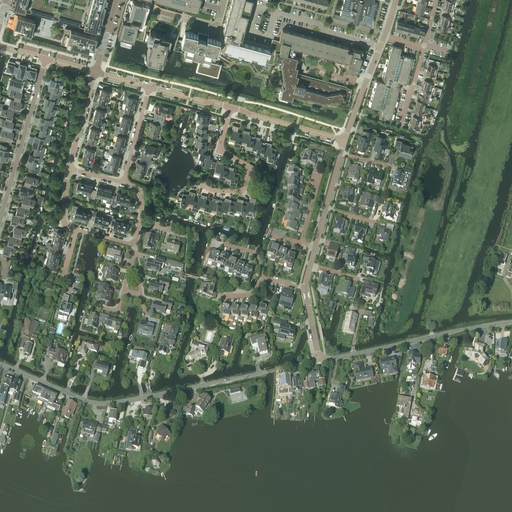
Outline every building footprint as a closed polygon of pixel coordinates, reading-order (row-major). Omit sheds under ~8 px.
[(12,0),(10,7),(26,11),(28,11),(85,27),(88,28),(99,31),(105,8),(107,0),(12,0)] [(123,19),(118,35),(121,36),(120,39),(130,42),(131,39),(134,40),(138,41),(145,17),(147,9),(148,10),(149,5),(149,4),(133,0),(133,1),(134,1),(134,3),(132,3),(131,7),(133,8),(132,10),(131,10),(129,14),(124,12),(123,19)] [(153,0),(154,0),(157,0),(157,1),(162,2),(162,1),(165,2),(164,3),(169,4),(169,3),(172,4),(172,5),(176,6),(176,5),(179,6),(179,7),(198,12),(199,8),(198,7),(200,1),(201,2),(201,0),(153,0)] [(273,64),(274,61),(277,49),(271,47),(270,47),(246,40),(242,39),(252,0),(232,0),(224,29),(224,30),(223,33),(228,34),(224,52),(264,63),(264,62),(273,64)] [(351,19),(352,18),(362,20),(362,21),(362,22),(371,24),(372,24),(377,3),(372,2),(372,0),(344,0),(340,16),(341,16),(351,19)] [(452,11),(454,6),(444,3),(443,8),(442,8),(441,11),(453,14),(454,11),(452,11)] [(416,6),(414,12),(423,14),(424,8),(416,6)] [(452,18),(453,14),(441,11),(440,14),(441,15),(440,19),(449,22),(451,17),(452,18)] [(18,14),(14,30),(22,32),(31,35),(36,19),(18,14)] [(145,17),(138,41),(142,42),(149,44),(145,59),(149,60),(148,62),(158,65),(158,63),(163,64),(167,49),(174,51),(177,40),(181,27),(180,27),(177,26),(174,25),(154,20),(149,18),(145,17)] [(448,26),(449,22),(440,19),(439,24),(438,24),(436,29),(448,32),(450,27),(448,26)] [(419,28),(417,36),(423,38),(426,27),(420,25),(419,28)] [(65,27),(61,43),(81,48),(93,52),(98,36),(65,27)] [(185,31),(182,41),(180,41),(177,40),(174,51),(184,54),(184,55),(200,59),(197,71),(218,76),(220,69),(221,64),(215,63),(218,50),(224,52),(228,34),(223,33),(224,30),(219,29),(217,40),(208,37),(208,34),(198,31),(197,35),(185,31)] [(348,47),(296,33),(282,29),(279,41),(282,42),(281,45),(283,45),(284,45),(285,45),(296,48),(348,63),(347,69),(357,72),(363,51),(352,48),(352,51),(351,50),(349,50),(350,49),(349,48),(348,47)] [(279,41),(276,40),(275,44),(272,43),(271,47),(277,49),(274,61),(282,63),(281,67),(283,68),(282,71),(283,72),(282,76),(284,76),(283,80),(285,80),(280,96),(288,98),(292,99),(293,95),(308,99),(308,98),(327,103),(327,101),(331,102),(331,101),(335,102),(335,100),(342,102),(343,99),(349,100),(352,89),(340,85),(296,73),(301,58),(294,56),(295,54),(296,48),(285,45),(284,45),(283,45),(281,45),(282,42),(279,41)] [(406,84),(413,58),(400,55),(402,48),(392,46),(383,78),(384,78),(383,82),(377,81),(370,107),(383,110),(382,117),(391,119),(399,90),(400,90),(401,87),(400,87),(400,85),(401,83),(406,84)] [(439,67),(439,63),(432,61),(428,60),(427,64),(428,64),(427,68),(436,71),(438,66),(439,67)] [(13,72),(11,77),(26,81),(28,76),(34,78),(36,71),(37,68),(31,66),(30,69),(25,68),(26,65),(20,63),(19,66),(14,65),(15,62),(9,61),(8,63),(6,70),(13,72)] [(435,76),(436,71),(427,68),(426,73),(425,73),(424,76),(435,79),(436,76),(435,76)] [(51,79),(49,84),(62,88),(63,85),(65,78),(55,75),(54,79),(51,79)] [(434,82),(435,79),(424,76),(423,79),(424,80),(423,84),(432,87),(433,82),(434,82)] [(20,91),(23,81),(11,78),(9,84),(15,85),(14,89),(20,91)] [(62,88),(49,84),(48,90),(51,91),(50,95),(60,97),(62,91),(62,88)] [(431,91),(432,87),(423,84),(422,89),(421,89),(420,92),(419,94),(431,97),(432,92),(431,91)] [(114,93),(115,90),(106,87),(105,90),(102,89),(100,96),(109,98),(110,92),(114,93)] [(20,101),(23,92),(20,91),(14,89),(11,88),(9,94),(15,96),(14,99),(20,101)] [(127,97),(126,103),(135,105),(137,99),(133,98),(134,95),(125,92),(124,96),(127,97)] [(431,101),(431,98),(431,97),(419,94),(417,94),(417,96),(416,100),(417,100),(416,104),(425,107),(426,103),(428,103),(429,100),(431,101)] [(58,104),(60,97),(50,95),(49,98),(46,97),(44,103),(53,105),(53,103),(58,104)] [(109,109),(110,106),(107,105),(109,98),(100,96),(98,103),(102,104),(101,107),(109,109)] [(20,112),(23,102),(20,101),(14,99),(11,99),(9,104),(8,108),(14,110),(20,112)] [(54,116),(56,109),(52,108),(53,105),(44,103),(42,109),(46,110),(45,114),(54,116)] [(133,112),(135,105),(126,103),(124,110),(121,109),(120,112),(128,114),(129,111),(133,112)] [(428,113),(429,108),(425,107),(416,104),(414,109),(413,109),(412,112),(424,115),(425,112),(428,113)] [(170,117),(173,108),(160,105),(158,113),(156,113),(154,118),(164,121),(165,116),(170,117)] [(109,112),(109,109),(101,107),(100,110),(96,109),(94,115),(103,118),(105,111),(109,112)] [(11,121),(14,111),(2,108),(0,114),(6,116),(5,119),(11,121)] [(129,125),(131,118),(127,117),(128,114),(120,112),(119,115),(122,116),(121,123),(129,125)] [(423,119),(424,115),(412,112),(411,115),(413,116),(412,120),(421,122),(422,118),(423,119)] [(210,129),(212,124),(208,123),(209,121),(206,120),(207,116),(198,113),(196,120),(199,121),(198,126),(206,128),(210,129)] [(52,123),(54,116),(45,114),(44,117),(40,116),(39,122),(47,125),(54,126),(54,123),(52,123)] [(104,129),(105,126),(105,123),(102,122),(103,118),(94,115),(92,122),(96,123),(96,126),(104,129)] [(11,121),(5,119),(0,117),(0,127),(2,129),(5,129),(11,131),(14,122),(11,121)] [(163,126),(164,121),(154,118),(153,123),(150,122),(149,126),(150,126),(148,135),(157,137),(160,125),(163,126)] [(420,128),(421,122),(412,120),(410,125),(409,125),(408,128),(420,131),(421,128),(420,128)] [(49,135),(51,128),(47,127),(47,125),(39,122),(37,128),(40,129),(39,132),(49,135)] [(127,132),(129,125),(121,123),(119,127),(116,126),(114,131),(123,134),(124,131),(127,132)] [(233,125),(229,139),(234,140),(233,144),(240,146),(241,142),(242,137),(239,136),(239,133),(237,132),(239,127),(233,125)] [(103,132),(104,129),(96,126),(95,129),(91,128),(89,135),(98,137),(100,131),(103,132)] [(198,126),(197,126),(195,132),(199,133),(198,138),(206,141),(210,142),(212,136),(208,135),(209,133),(205,132),(206,128),(198,126)] [(0,138),(12,142),(14,132),(11,131),(5,129),(2,129),(0,135),(0,138)] [(242,137),(241,142),(246,144),(245,147),(251,149),(251,148),(254,140),(254,137),(251,136),(249,135),(250,132),(244,130),(242,137)] [(124,144),(126,138),(122,137),(123,134),(114,131),(114,134),(117,135),(115,142),(124,144)] [(359,144),(357,149),(358,149),(357,152),(363,154),(364,151),(365,151),(368,141),(370,141),(372,133),(366,132),(362,131),(361,135),(360,135),(358,144),(359,144)] [(47,141),(49,135),(39,132),(38,136),(35,135),(33,141),(42,143),(48,145),(49,142),(47,141)] [(99,148),(100,145),(96,144),(98,137),(89,135),(87,142),(91,143),(90,146),(99,148)] [(254,140),(251,148),(257,149),(255,154),(262,155),(262,154),(264,146),(265,143),(262,143),(262,142),(259,141),(260,138),(255,136),(254,137),(254,140)] [(377,136),(375,146),(378,146),(376,155),(383,157),(384,154),(387,155),(388,149),(385,148),(386,145),(383,144),(384,138),(377,136)] [(198,138),(197,138),(195,145),(199,146),(197,151),(201,152),(210,154),(211,148),(207,147),(208,145),(205,144),(206,141),(198,138)] [(410,159),(412,151),(408,150),(409,146),(401,143),(402,141),(396,140),(394,146),(400,147),(399,154),(398,155),(410,159)] [(44,154),(46,147),(41,146),(42,143),(33,141),(32,146),(35,147),(34,151),(44,154)] [(122,152),(124,144),(115,142),(113,149),(110,148),(109,151),(118,153),(118,151),(122,152)] [(262,154),(262,155),(267,157),(266,160),(273,161),(275,152),(276,149),(273,148),(272,148),(270,148),(271,144),(265,142),(265,143),(264,146),(262,154)] [(0,153),(8,156),(9,150),(6,150),(7,146),(0,143),(0,153)] [(156,157),(159,148),(147,145),(144,154),(142,153),(141,158),(153,162),(153,161),(151,160),(152,156),(156,157)] [(98,151),(99,148),(90,146),(89,149),(86,148),(84,155),(93,157),(94,150),(98,151)] [(44,154),(34,151),(33,155),(30,154),(28,160),(37,162),(43,164),(44,160),(42,159),(44,154)] [(119,164),(121,157),(117,156),(118,153),(109,151),(108,154),(112,155),(110,162),(119,164)] [(215,168),(216,162),(211,161),(212,159),(209,158),(210,154),(201,152),(199,158),(203,159),(201,164),(215,168)] [(322,160),(324,154),(315,152),(314,155),(304,152),(301,162),(314,165),(316,159),(322,160)] [(93,168),(94,165),(91,164),(93,157),(84,155),(82,161),(86,162),(85,165),(93,168)] [(153,163),(153,162),(141,158),(139,163),(136,162),(136,166),(137,166),(134,175),(143,177),(147,165),(149,166),(150,163),(153,163)] [(30,166),(29,170),(37,173),(37,174),(43,176),(44,172),(39,171),(40,167),(42,167),(43,164),(37,162),(28,160),(26,165),(30,166)] [(225,179),(225,178),(228,167),(222,165),(223,162),(217,160),(216,162),(215,168),(214,172),(219,173),(218,177),(225,179)] [(117,171),(119,164),(110,162),(108,169),(105,168),(104,171),(112,173),(113,170),(117,171)] [(362,170),(363,164),(357,163),(356,168),(351,166),(348,178),(357,181),(360,169),(362,170)] [(236,185),(239,173),(233,171),(234,168),(228,166),(228,167),(225,178),(230,180),(229,183),(236,185)] [(291,176),(290,180),(298,183),(302,184),(303,178),(300,177),(301,171),(289,168),(287,175),(291,176)] [(378,175),(374,174),(375,170),(371,168),(367,184),(372,186),(373,181),(380,183),(381,181),(383,172),(379,171),(378,175)] [(393,183),(392,185),(393,186),(396,187),(397,186),(401,188),(401,187),(403,188),(407,174),(396,171),(393,182),(392,183),(393,183)] [(37,184),(39,178),(27,175),(24,185),(30,186),(31,183),(37,184)] [(301,196),(303,190),(299,189),(300,188),(300,187),(297,186),(298,183),(290,180),(289,180),(287,187),(291,188),(289,193),(298,195),(301,196)] [(78,182),(74,181),(71,192),(75,193),(76,190),(83,192),(85,183),(78,181),(78,182)] [(92,198),(94,190),(91,189),(92,185),(85,183),(83,192),(87,193),(87,195),(89,196),(89,197),(92,198)] [(31,197),(33,187),(30,186),(24,185),(23,184),(21,184),(19,193),(31,197)] [(102,197),(105,189),(98,187),(97,190),(94,190),(92,198),(95,199),(95,198),(96,199),(98,198),(98,196),(102,197)] [(356,194),(357,190),(345,187),(341,204),(346,205),(346,202),(351,203),(353,193),(356,194)] [(111,203),(113,195),(111,194),(112,190),(105,189),(102,197),(107,198),(106,202),(111,203)] [(179,196),(177,200),(180,201),(179,205),(186,207),(187,203),(192,205),(194,200),(195,193),(190,191),(189,195),(187,194),(183,193),(182,196),(182,197),(179,196)] [(122,202),(124,194),(117,192),(116,196),(113,195),(111,203),(116,205),(117,201),(122,202)] [(301,208),(303,202),(299,202),(299,201),(300,199),(297,198),(298,195),(289,193),(288,192),(287,199),(290,200),(289,205),(297,207),(301,208)] [(133,211),(135,205),(133,205),(133,202),(130,201),(131,196),(124,194),(122,202),(129,204),(128,210),(132,211),(133,211)] [(192,205),(191,209),(197,210),(198,206),(203,208),(205,203),(207,196),(201,194),(200,198),(198,197),(197,201),(194,200),(192,205)] [(374,202),(375,198),(364,194),(361,205),(365,206),(364,207),(370,208),(372,201),(374,202)] [(34,206),(36,200),(23,196),(21,206),(29,208),(30,204),(34,206)] [(240,211),(240,213),(246,214),(247,211),(252,212),(256,198),(250,196),(249,202),(247,201),(246,204),(242,203),(240,211)] [(203,208),(202,212),(209,213),(210,210),(215,211),(217,203),(218,199),(213,197),(212,201),(209,200),(209,204),(205,203),(203,208)] [(215,211),(215,212),(221,214),(222,210),(227,211),(230,203),(231,199),(225,198),(224,201),(222,201),(221,204),(217,203),(215,211)] [(227,211),(227,212),(234,214),(235,210),(240,211),(242,203),(243,200),(237,198),(236,201),(234,201),(233,204),(230,203),(227,211)] [(394,214),(395,211),(390,209),(391,206),(384,204),(381,213),(386,215),(385,218),(392,220),(394,214)] [(29,208),(21,206),(18,205),(15,215),(24,217),(25,213),(28,214),(30,208),(29,208)] [(74,218),(81,220),(83,211),(79,210),(79,209),(78,208),(77,208),(78,206),(73,205),(70,215),(73,215),(73,216),(72,216),(72,217),(73,217),(74,217),(74,218)] [(300,220),(301,215),(299,214),(299,213),(299,212),(296,211),(297,207),(289,205),(288,205),(286,211),(289,212),(287,217),(294,219),(300,220)] [(92,219),(94,210),(91,210),(90,213),(83,211),(81,220),(88,222),(89,218),(92,219)] [(100,225),(103,216),(96,214),(97,211),(94,210),(92,219),(94,219),(93,223),(100,225)] [(24,217),(15,215),(13,214),(10,223),(24,228),(25,224),(23,223),(25,217),(24,217)] [(106,217),(103,216),(100,225),(107,227),(108,223),(111,224),(113,216),(113,215),(107,214),(106,217)] [(113,216),(111,224),(114,225),(113,228),(120,230),(122,222),(123,219),(116,218),(116,216),(113,216)] [(297,232),(298,226),(296,225),(296,223),(293,222),(294,219),(287,217),(285,216),(283,223),(287,224),(286,229),(297,232)] [(348,223),(336,219),(336,221),(335,221),(335,222),(335,223),(333,229),(340,231),(340,234),(344,235),(348,223)] [(130,229),(133,221),(130,220),(129,224),(122,222),(120,230),(127,232),(128,228),(130,229)] [(392,232),(393,229),(394,226),(387,224),(386,230),(379,228),(376,235),(379,236),(378,240),(387,242),(390,231),(392,232)] [(365,236),(367,228),(356,225),(353,233),(358,234),(356,242),(362,243),(364,236),(365,236)] [(25,236),(27,229),(15,226),(12,235),(21,238),(22,235),(25,236)] [(63,240),(65,233),(62,232),(63,230),(54,227),(53,230),(55,231),(53,237),(63,240)] [(158,242),(160,235),(155,234),(154,237),(146,234),(143,247),(151,249),(152,245),(154,245),(155,242),(158,242)] [(12,236),(10,235),(7,244),(15,247),(16,243),(20,244),(22,238),(21,238),(12,235),(12,236)] [(46,246),(49,247),(57,249),(58,246),(62,247),(63,240),(53,237),(51,243),(49,242),(48,242),(47,243),(46,246)] [(178,253),(180,245),(168,241),(166,245),(162,244),(160,251),(165,252),(166,250),(178,253)] [(275,261),(275,259),(278,247),(275,247),(274,246),(275,243),(271,241),(267,255),(271,256),(270,260),(275,261)] [(335,260),(339,246),(330,243),(328,249),(326,253),(327,253),(326,257),(335,260)] [(15,253),(16,247),(15,247),(7,244),(4,244),(1,253),(10,256),(11,252),(15,253)] [(283,263),(287,252),(284,251),(283,251),(284,247),(279,246),(278,247),(275,259),(279,260),(278,264),(283,265),(283,263)] [(57,249),(49,247),(48,250),(51,251),(49,257),(47,257),(58,260),(60,253),(56,252),(57,249)] [(109,247),(107,255),(115,257),(113,262),(120,264),(122,256),(121,256),(122,254),(123,254),(124,251),(109,247)] [(216,268),(217,264),(219,254),(215,253),(216,250),(211,248),(208,262),(212,263),(211,267),(216,268)] [(343,249),(342,253),(345,253),(345,254),(348,255),(345,265),(349,267),(350,267),(353,268),(356,257),(353,256),(354,250),(346,248),(346,249),(343,249)] [(291,269),(295,256),(292,255),(291,255),(292,251),(287,250),(287,252),(283,263),(287,264),(286,268),(291,269)] [(224,270),(225,268),(228,257),(224,256),(225,252),(220,251),(219,254),(217,264),(220,265),(220,269),(224,270)] [(505,262),(507,256),(497,252),(495,259),(505,262)] [(232,274),(233,273),(236,261),(232,260),(233,257),(228,255),(228,257),(225,268),(228,269),(228,273),(232,274)] [(56,267),(58,260),(47,257),(45,264),(44,263),(43,266),(52,269),(52,266),(56,267)] [(159,273),(160,268),(163,269),(164,265),(167,266),(167,265),(170,266),(169,267),(176,269),(176,268),(181,269),(182,266),(177,264),(165,260),(155,258),(154,262),(148,261),(146,269),(159,273)] [(241,277),(244,265),(240,264),(241,261),(236,259),(236,261),(233,273),(237,274),(236,277),(240,279),(241,277)] [(364,259),(361,268),(367,270),(366,273),(372,275),(373,271),(377,272),(380,263),(364,259)] [(109,270),(106,280),(115,283),(118,272),(112,270),(113,265),(106,263),(104,268),(109,270)] [(249,283),(252,270),(248,269),(249,265),(245,264),(244,265),(241,277),(245,278),(244,282),(249,283)] [(321,274),(320,278),(319,277),(318,281),(319,281),(318,286),(317,292),(326,294),(328,290),(330,290),(328,296),(331,296),(333,290),(330,290),(331,286),(330,286),(333,277),(328,275),(328,276),(321,274)] [(168,291),(170,282),(161,279),(159,284),(151,282),(149,290),(162,294),(163,289),(168,291)] [(337,287),(336,293),(337,293),(336,294),(341,295),(341,294),(347,296),(347,298),(352,299),(355,289),(349,288),(351,284),(340,281),(338,287),(337,287)] [(215,299),(216,294),(213,293),(214,290),(215,286),(201,283),(200,290),(203,291),(202,295),(215,299)] [(377,287),(378,285),(372,283),(371,285),(364,283),(362,290),(361,295),(365,297),(365,294),(374,297),(376,290),(377,287)] [(110,303),(113,292),(109,291),(110,287),(101,284),(98,294),(99,296),(102,296),(101,300),(110,303)] [(11,289),(1,288),(0,294),(0,296),(0,300),(10,301),(11,289)] [(291,308),(294,298),(291,297),(292,292),(283,290),(279,305),(291,308)] [(64,296),(58,316),(63,318),(63,317),(67,318),(68,315),(69,316),(71,306),(67,305),(69,297),(64,296)] [(171,312),(173,303),(163,300),(162,305),(154,303),(152,311),(164,315),(165,310),(171,312)] [(229,318),(232,307),(232,305),(228,304),(227,307),(223,306),(219,319),(224,320),(225,317),(229,318)] [(238,318),(241,307),(241,305),(237,304),(236,308),(232,307),(229,318),(228,319),(233,321),(234,317),(238,318)] [(250,307),(251,306),(246,304),(245,308),(241,307),(238,318),(237,320),(242,321),(243,318),(247,319),(250,307)] [(266,318),(270,305),(265,304),(264,307),(260,306),(256,319),(261,320),(262,317),(266,318)] [(256,319),(260,306),(255,305),(254,308),(250,307),(247,319),(247,320),(251,322),(252,318),(256,320),(256,319)] [(353,333),(357,315),(347,313),(343,331),(353,333)] [(102,324),(105,315),(99,314),(99,317),(91,314),(87,327),(96,329),(97,322),(102,324)] [(119,330),(121,322),(109,318),(109,317),(105,315),(102,324),(107,325),(107,327),(114,329),(113,332),(117,333),(118,330),(119,330)] [(293,338),(295,329),(285,326),(286,322),(274,319),(273,323),(281,325),(280,330),(279,330),(277,338),(284,340),(284,339),(285,336),(293,338)] [(36,339),(37,336),(35,335),(39,323),(28,320),(25,328),(27,329),(26,331),(28,331),(26,335),(32,337),(36,339)] [(148,325),(141,323),(138,333),(151,337),(155,326),(148,324),(148,325)] [(175,339),(178,330),(171,328),(168,337),(162,336),(161,341),(162,341),(159,352),(167,355),(169,346),(173,347),(175,339)] [(267,352),(265,343),(267,343),(265,335),(250,339),(252,347),(257,345),(259,355),(267,352)] [(229,354),(234,338),(228,337),(227,342),(221,340),(218,351),(215,361),(218,362),(221,352),(229,354)] [(29,355),(32,345),(28,343),(29,339),(26,338),(23,349),(25,350),(24,354),(29,355)] [(496,341),(495,351),(500,352),(500,355),(506,356),(506,353),(508,353),(509,347),(508,347),(508,341),(503,340),(502,343),(502,342),(496,341)] [(97,353),(99,347),(83,342),(81,348),(80,347),(78,354),(86,356),(90,351),(97,353)] [(206,356),(208,347),(194,344),(193,348),(195,348),(194,353),(189,356),(192,361),(201,356),(203,355),(206,356)] [(482,354),(483,346),(476,345),(476,351),(467,350),(466,352),(466,354),(466,357),(475,358),(475,359),(475,360),(476,361),(477,361),(478,360),(483,364),(488,360),(482,354)] [(446,357),(447,349),(439,347),(438,354),(444,355),(444,357),(446,357)] [(56,350),(56,351),(50,349),(49,351),(48,357),(53,359),(52,362),(62,365),(63,360),(64,360),(65,357),(64,357),(66,352),(63,351),(63,350),(58,349),(58,350),(56,350)] [(143,369),(145,362),(148,363),(150,356),(147,355),(133,351),(131,358),(140,361),(138,367),(143,369)] [(419,363),(420,357),(415,357),(415,354),(408,353),(408,364),(415,364),(415,363),(419,363)] [(396,373),(395,368),(396,368),(394,359),(379,362),(381,371),(388,369),(389,374),(396,373)] [(108,373),(109,369),(109,367),(98,363),(98,362),(95,361),(92,369),(103,372),(101,376),(106,377),(108,373)] [(362,370),(361,364),(354,365),(355,371),(357,381),(360,381),(360,379),(372,377),(371,369),(362,370)] [(303,383),(304,390),(304,392),(307,392),(306,389),(315,388),(314,381),(318,380),(320,387),(325,386),(324,379),(321,380),(320,374),(318,375),(318,372),(312,373),(307,374),(309,382),(303,383)] [(10,385),(12,379),(12,378),(6,375),(2,384),(3,385),(8,387),(9,387),(10,385)] [(433,389),(435,378),(424,376),(422,387),(425,387),(425,390),(429,391),(430,388),(433,389)] [(299,379),(298,378),(291,379),(292,392),(296,391),(296,392),(297,392),(297,391),(301,391),(301,389),(303,388),(303,383),(303,379),(299,379)] [(288,379),(281,380),(282,392),(285,392),(286,396),(291,396),(290,389),(289,389),(288,379)] [(14,380),(10,390),(17,393),(21,383),(20,382),(14,380)] [(40,396),(43,390),(35,386),(32,393),(40,396)] [(337,390),(336,396),(331,395),(328,404),(336,405),(335,408),(339,409),(341,403),(339,402),(340,397),(341,397),(342,391),(343,392),(344,388),(343,388),(338,386),(337,390)] [(43,403),(48,392),(43,390),(40,396),(38,401),(43,403)] [(47,405),(52,394),(48,392),(43,403),(47,405)] [(19,403),(21,395),(16,394),(14,395),(12,401),(19,403)] [(57,396),(52,394),(47,405),(47,406),(58,411),(60,407),(53,405),(57,396)] [(199,402),(194,409),(193,413),(196,415),(198,413),(201,415),(202,414),(203,413),(203,412),(204,409),(206,410),(209,405),(208,404),(210,400),(209,399),(207,398),(202,395),(200,399),(199,398),(197,401),(199,402)] [(398,397),(397,407),(404,408),(403,415),(409,416),(411,400),(398,397)] [(72,416),(76,405),(68,402),(65,408),(64,408),(60,416),(68,419),(70,415),(72,416)] [(192,417),(193,413),(194,409),(187,408),(184,407),(182,414),(186,415),(186,416),(192,417)] [(116,423),(117,413),(110,411),(108,420),(104,419),(102,427),(101,429),(107,430),(108,425),(112,426),(113,425),(113,423),(116,423)] [(411,424),(411,425),(416,426),(416,425),(421,425),(421,421),(417,421),(417,417),(412,416),(412,419),(410,419),(409,423),(411,424)] [(92,424),(84,421),(81,432),(93,436),(95,430),(100,432),(101,429),(102,427),(96,425),(97,424),(92,422),(92,424)] [(163,440),(169,434),(163,429),(164,428),(163,428),(164,428),(161,425),(157,430),(159,432),(157,435),(163,440)] [(138,448),(139,438),(135,437),(136,431),(129,430),(126,450),(130,450),(131,447),(138,448)] [(55,446),(59,436),(54,434),(50,444),(55,446)]
